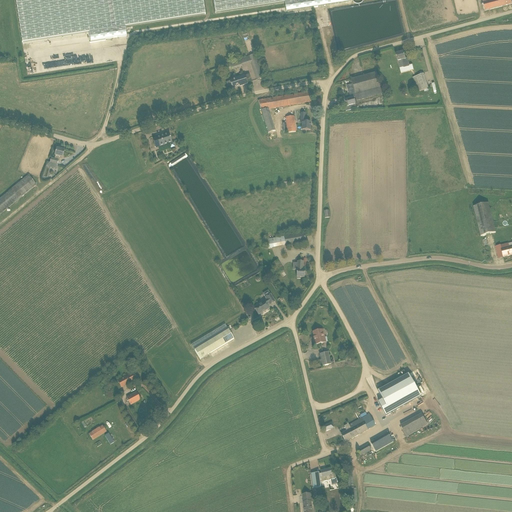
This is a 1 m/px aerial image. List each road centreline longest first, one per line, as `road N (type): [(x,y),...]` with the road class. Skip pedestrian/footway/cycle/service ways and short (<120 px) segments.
road 1 (unclassified): [(325,86),(249,94),(96,145),(0,121)]
road 2 (unclassified): [(50,511),(138,443),(204,370),(290,320)]
road 3 (unclassified): [(291,494),(293,465),(325,448),(290,320)]
road 4 (unclassified): [(322,279),(325,86)]
road 5 (unclassified): [(322,279),(434,257),(511,265)]
road 6 (unclassified): [(325,86),(360,53),(488,19)]
